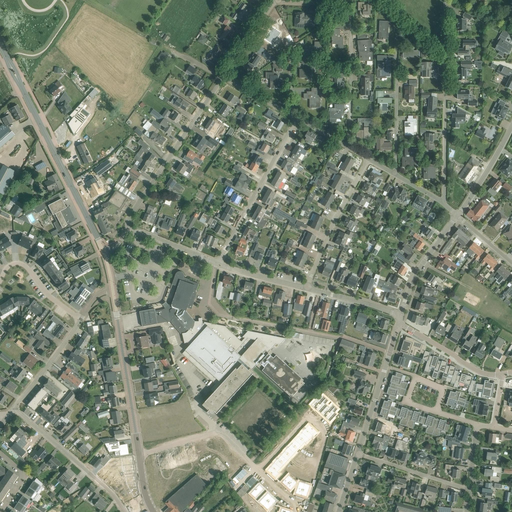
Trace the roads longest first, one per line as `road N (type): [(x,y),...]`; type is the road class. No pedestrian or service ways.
road 1 (secondary): [(103,251),(0,44)]
road 2 (residential): [(128,231),(128,219),(222,78)]
road 3 (secondary): [(139,454),(112,290)]
road 4 (residential): [(217,263),(297,118)]
road 5 (residential): [(124,511),(112,492),(13,408)]
road 6 (residential): [(394,173),(398,25)]
road 7 (residential): [(306,288),(367,158)]
road 8 (residential): [(139,454),(216,432),(258,471)]
road 9 (residential): [(441,202),(446,68)]
road 10 (residential): [(348,147),(351,14)]
